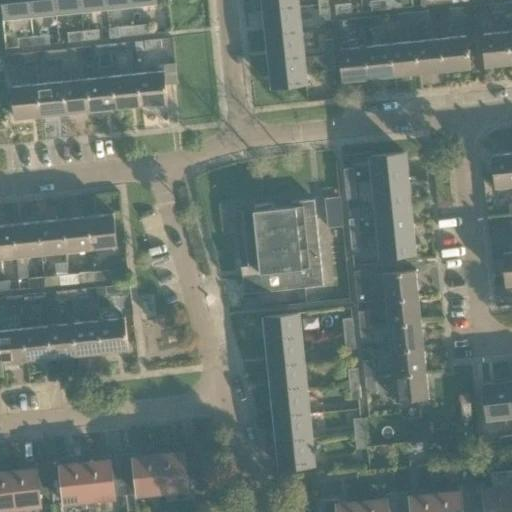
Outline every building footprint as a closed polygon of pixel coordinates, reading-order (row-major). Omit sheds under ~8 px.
[(31,15),(29,0),(3,0),(5,18),(31,15)] [(29,0),(31,15),(56,13),(54,0),(29,0)] [(54,0),(56,13),(81,10),(79,0),(54,0)] [(105,0),(79,0),(81,10),(106,7),(105,0)] [(298,9),(297,0),(263,0),(265,13),(298,9)] [(401,0),(395,0),(386,1),(387,10),(403,8),(401,0)] [(372,11),(387,10),(386,1),(371,3),(372,11)] [(491,14),(506,13),(505,4),(491,6),(491,14)] [(336,6),(337,15),(352,14),(351,5),(336,6)] [(329,6),(320,7),(321,23),(331,22),(329,6)] [(448,10),(449,19),(465,17),(464,8),(448,10)] [(265,13),(268,38),(301,34),(299,23),(298,9),(265,13)] [(428,12),(413,14),(414,23),(429,21),(428,12)] [(398,24),(414,23),(413,14),(397,16),(398,24)] [(378,18),(363,20),(363,28),(379,27),(378,18)] [(349,30),(363,28),(363,20),(348,21),(349,30)] [(150,26),(133,28),(134,36),(151,35),(150,26)] [(120,38),(134,36),(133,28),(119,29),(120,38)] [(99,32),(83,33),(84,41),(100,40),(99,32)] [(511,65),(508,32),(482,35),(486,68),(511,65)] [(70,43),(84,41),(83,33),(69,35),(70,43)] [(268,38),(270,63),(303,59),(301,34),(268,38)] [(49,37),(33,38),(34,47),(50,46),(49,37)] [(466,37),(441,39),(444,72),(470,70),(466,37)] [(19,49),(34,47),(33,38),(18,40),(19,49)] [(419,75),(444,72),(441,39),(415,42),(419,75)] [(145,42),(146,51),(162,49),(161,40),(145,42)] [(323,41),(325,57),(334,56),(332,40),(323,41)] [(415,42),(390,44),(394,77),(419,75),(415,42)] [(126,44),(110,46),(111,55),(126,54),(126,44)] [(390,44),(365,47),(368,80),(394,77),(390,44)] [(96,57),(111,55),(110,46),(95,47),(96,57)] [(368,80),(365,47),(339,49),(343,82),(368,80)] [(75,49),(60,51),(61,60),(77,59),(75,49)] [(46,62),(61,60),(60,51),(45,53),(46,62)] [(9,55),(10,64),(35,62),(35,52),(9,55)] [(336,70),(334,56),(325,57),(326,72),(336,70)] [(303,59),(270,63),(273,88),(306,85),(303,59)] [(152,72),(138,74),(142,107),(168,105),(166,86),(178,85),(176,64),(152,67),(152,72)] [(117,110),(142,107),(138,74),(113,76),(117,110)] [(113,76),(88,79),(91,113),(117,110),(113,76)] [(66,115),(91,113),(88,79),(63,81),(66,115)] [(63,81),(38,84),(41,118),(66,115),(63,81)] [(41,118),(38,84),(12,87),(15,120),(41,118)] [(511,185),(511,153),(491,155),(495,188),(498,187),(498,194),(508,193),(507,186),(511,185)] [(372,158),(374,183),(407,180),(405,155),(372,158)] [(345,171),(347,186),(355,185),(354,170),(345,171)] [(410,205),(407,180),(374,183),(377,208),(410,205)] [(356,200),(355,185),(347,186),(348,201),(356,200)] [(329,227),(342,226),(343,226),(340,196),(339,196),(326,198),(329,227)] [(238,213),(247,294),(323,286),(314,200),(291,203),(292,208),(238,213)] [(412,230),(410,205),(377,208),(379,233),(412,230)] [(92,250),(117,247),(114,214),(88,217),(92,250)] [(88,217),(63,219),(67,253),(92,250),(88,217)] [(42,255),(67,253),(63,219),(38,222),(42,255)] [(350,220),(352,236),(360,235),(359,219),(350,220)] [(28,265),(27,257),(42,255),(38,222),(13,225),(17,258),(18,266),(28,265)] [(2,260),(17,258),(13,225),(0,226),(0,268),(3,268),(2,260)] [(412,230),(379,233),(382,259),(415,255),(412,230)] [(362,250),(360,235),(352,236),(354,251),(362,250)] [(511,285),(511,251),(502,252),(506,286),(511,285)] [(95,282),(111,280),(110,271),(94,273),(95,282)] [(384,275),(386,301),(419,297),(416,272),(384,275)] [(95,282),(94,273),(79,274),(80,284),(95,282)] [(45,287),(60,286),(59,276),(44,278),(45,287)] [(356,277),(357,293),(366,292),(364,276),(356,277)] [(44,278),(29,280),(30,289),(45,287),(44,278)] [(0,292),(10,291),(9,282),(0,282),(0,292)] [(107,297),(123,295),(122,286),(106,288),(107,297)] [(71,291),(72,301),(87,299),(86,290),(71,291)] [(56,293),(57,302),(72,301),(71,291),(56,293)] [(37,305),(36,295),(21,297),(22,306),(37,305)] [(21,297),(6,298),(7,308),(22,306),(21,297)] [(386,301),(389,325),(422,322),(419,297),(386,301)] [(359,313),(361,328),(369,327),(368,313),(359,313)] [(265,317),(268,344),(301,340),(298,314),(265,317)] [(73,316),(64,317),(64,325),(49,326),(53,359),(78,357),(74,324),(73,316)] [(103,354),(128,351),(125,318),(99,321),(103,354)] [(343,320),(345,335),(354,334),(352,319),(343,320)] [(78,357),(103,354),(99,321),(74,324),(78,357)] [(389,325),(391,350),(424,347),(422,322),(389,325)] [(53,359),(49,326),(24,329),(28,362),(53,359)] [(371,342),(369,327),(361,328),(362,343),(371,342)] [(0,338),(3,365),(28,362),(24,329),(0,331),(0,338)] [(354,334),(345,335),(346,351),(355,351),(354,334)] [(303,365),(301,340),(268,344),(271,369),(303,365)] [(427,372),(424,347),(391,350),(394,375),(427,372)] [(364,363),(366,378),(375,377),(373,362),(364,363)] [(271,369),(273,394),(306,391),(303,365),(271,369)] [(349,370),(350,385),(359,384),(358,370),(349,370)] [(427,372),(394,375),(396,401),(429,398),(427,372)] [(376,392),(375,377),(366,378),(367,393),(376,392)] [(486,417),(511,414),(511,412),(509,382),(483,385),(486,417)] [(359,384),(350,385),(352,401),(360,400),(359,384)] [(309,415),(306,391),(273,394),(276,419),(309,415)] [(276,419),(278,444),(311,441),(320,440),(319,432),(310,433),(309,415),(276,419)] [(354,421),(356,436),(365,434),(363,420),(354,421)] [(365,434),(356,436),(357,451),(367,450),(365,434)] [(457,445),(467,443),(466,435),(456,436),(457,445)] [(511,444),(511,435),(499,437),(500,446),(511,444)] [(311,441),(278,444),(281,470),(314,467),(311,441)] [(379,455),(390,453),(389,444),(378,446),(379,455)] [(158,458),(162,494),(188,491),(186,478),(198,477),(195,448),(182,450),(182,455),(158,458)] [(135,455),(122,456),(126,496),(135,495),(138,495),(139,496),(162,494),(158,458),(136,460),(135,455)] [(109,463),(85,466),(89,502),(114,500),(114,497),(126,496),(122,456),(109,458),(109,463)] [(62,463),(48,464),(53,504),(64,503),(64,505),(89,502),(85,466),(62,468),(62,463)] [(36,471),(12,474),(16,510),(40,507),(40,505),(53,504),(48,464),(35,466),(36,471)] [(484,484),(471,486),(473,511),(511,511),(511,510),(509,487),(508,471),(491,472),(493,489),(485,490),(484,484)] [(0,511),(16,510),(12,474),(0,475),(0,511)] [(473,511),(471,486),(458,487),(459,493),(435,495),(436,511),(473,511)] [(411,493),(398,494),(399,511),(436,511),(435,495),(412,498),(411,493)] [(386,501),(361,503),(362,511),(399,511),(398,494),(385,496),(386,501)] [(127,511),(132,511),(136,511),(135,495),(126,496),(127,511)] [(362,511),(361,503),(338,506),(337,501),(325,502),(325,511),(362,511)]
